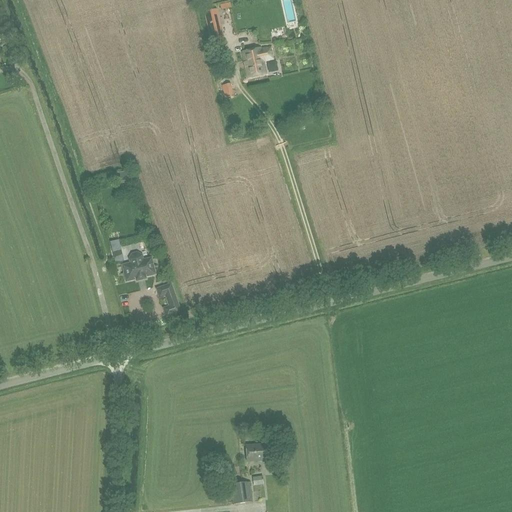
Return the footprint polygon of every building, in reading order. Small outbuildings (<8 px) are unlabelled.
[(219,11),(229,9),(228,3),(218,5),(219,11)] [(224,41),(221,25),(218,9),(206,12),(213,44),(224,41)] [(267,75),(264,62),(274,60),(271,48),(262,50),(261,48),(243,52),(248,79),(267,75)] [(133,182),(118,183),(117,197),(132,196),(133,182)] [(126,214),(132,224),(137,220),(132,211),(126,214)] [(131,264),(124,265),(126,273),(125,273),(127,283),(137,280),(137,281),(145,278),(155,275),(153,265),(151,266),(149,259),(142,260),(141,256),(137,253),(132,255),(129,259),(131,264)] [(171,285),(157,289),(160,297),(166,295),(170,307),(164,309),(167,316),(180,312),(171,285)] [(248,462),(271,461),(270,444),(247,445),(248,462)] [(254,486),(264,485),(264,476),(253,478),(254,486)] [(231,484),(233,505),(252,502),(250,482),(231,484)]
